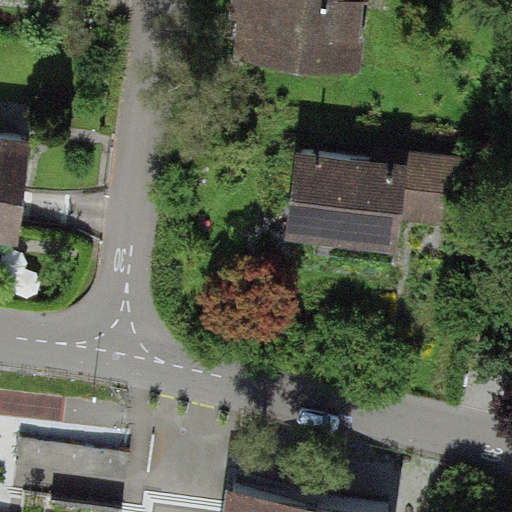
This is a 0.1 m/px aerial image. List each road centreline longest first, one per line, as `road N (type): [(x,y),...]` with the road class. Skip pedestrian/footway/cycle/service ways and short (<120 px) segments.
road 1 (residential): [(118,349),(511,449)]
road 2 (residential): [(164,0),(118,349)]
